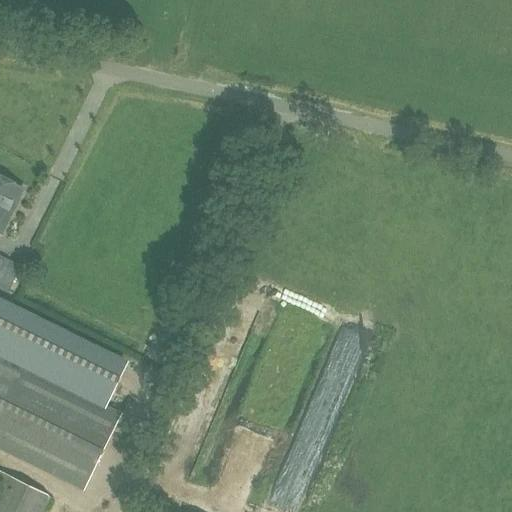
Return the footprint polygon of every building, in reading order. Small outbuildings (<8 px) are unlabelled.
[(154,72),(157,60),(141,56),(138,68),(154,72)] [(0,232),(3,234),(25,190),(0,177),(0,232)] [(20,270),(0,259),(0,287),(10,292),(20,270)] [(0,446),(85,489),(122,414),(106,406),(127,363),(0,300),(0,446)] [(194,393),(173,448),(187,454),(209,398),(194,393)] [(42,511),(50,497),(1,472),(0,473),(0,511),(42,511)]
